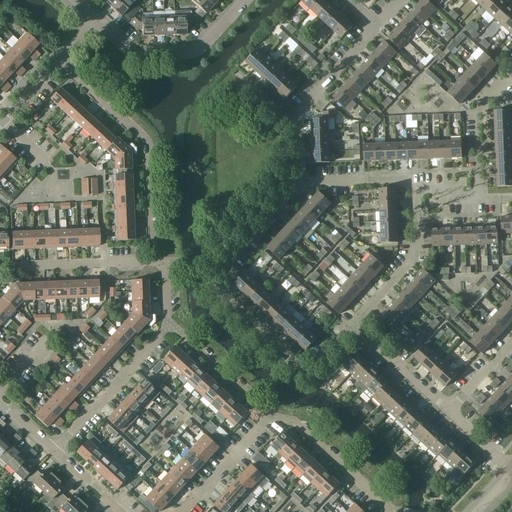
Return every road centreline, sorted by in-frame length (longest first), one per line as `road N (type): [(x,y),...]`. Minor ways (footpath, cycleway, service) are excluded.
road 1 (residential): [(355,325),(315,369),(296,363),(213,283),(226,258),(303,182)]
road 2 (residential): [(158,260),(147,146),(59,61)]
road 3 (residential): [(511,73),(474,115),(479,198),(403,180)]
road 4 (residential): [(93,19),(136,54),(191,53),(245,0)]
road 5 (residential): [(55,451),(166,324)]
road 6 (residential): [(355,325),(400,276),(403,180)]
road 7 (residential): [(389,511),(294,420),(269,414)]
road 8 (residential): [(269,414),(166,324)]
road 9 (residential): [(300,128),(298,111),(377,26)]
road 10 (residential): [(182,511),(269,414)]
road 11 (residential): [(449,412),(355,325)]
